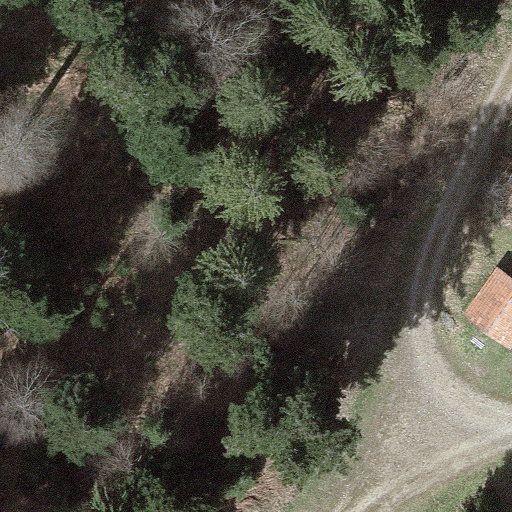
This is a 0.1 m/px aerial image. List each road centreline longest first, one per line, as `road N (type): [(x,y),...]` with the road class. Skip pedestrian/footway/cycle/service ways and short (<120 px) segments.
road 1 (track): [(511,89),(436,241),(413,310),(423,418),(511,426)]
road 2 (track): [(423,418),(345,511)]
